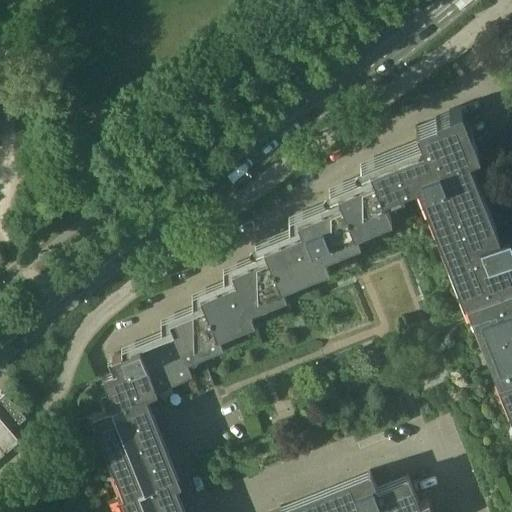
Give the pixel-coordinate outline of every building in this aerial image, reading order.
[(48,36),(46,8),(32,9),(34,37),(48,36)] [(435,227),(487,207),(467,155),(478,151),(460,108),(414,126),(422,144),(367,166),(372,177),(380,197),(382,196),(417,183),(435,227)] [(230,272),(235,283),(247,313),(249,312),(285,298),(281,287),(328,268),(324,257),(360,243),(355,232),(391,218),(382,196),(380,197),(372,177),(336,191),(341,202),(296,220),(301,231),(263,246),(267,257),(230,272)] [(435,227),(462,297),(511,276),(511,268),(505,250),(511,247),(511,239),(507,227),(497,231),(487,207),(435,227)] [(466,298),(492,364),(511,355),(511,276),(462,297),(463,299),(466,298)] [(253,323),(249,312),(247,313),(235,283),(199,297),(204,308),(168,322),(173,334),(111,358),(116,371),(101,377),(113,407),(154,390),(154,391),(161,409),(214,387),(202,357),(222,349),(218,338),(253,323)] [(511,355),(492,364),(511,415),(511,355)] [(154,390),(113,407),(91,416),(123,496),(117,498),(122,511),(185,511),(174,484),(180,482),(146,394),(154,391),(154,390)] [(25,418),(4,393),(0,396),(0,432),(3,436),(25,418)] [(449,410),(453,422),(476,413),(471,401),(449,410)] [(343,411),(353,434),(365,428),(356,406),(343,411)] [(353,434),(343,411),(331,416),(341,438),(353,434)] [(453,422),(458,433),(481,424),(476,413),(453,422)] [(0,452),(18,436),(0,415),(0,452)] [(331,416),(319,421),(329,443),(341,438),(331,416)] [(317,448),(329,443),(319,421),(307,426),(317,448)] [(485,435),(481,424),(458,433),(462,444),(485,435)] [(305,453),(317,448),(307,426),(295,431),(305,453)] [(305,453),(295,431),(283,435),(293,458),(305,453)] [(272,440),(281,463),(293,458),(283,435),(272,440)] [(462,444),(466,456),(490,446),(485,435),(462,444)] [(281,463),(272,440),(260,445),(269,468),(281,463)] [(248,450),(257,473),(269,468),(260,445),(248,450)] [(494,458),(490,446),(466,456),(471,467),(494,458)] [(236,455),(245,478),(257,473),(248,450),(236,455)] [(245,478),(236,455),(224,460),(233,482),(245,478)] [(494,458),(471,467),(475,478),(499,469),(494,458)] [(212,465),(221,487),(233,482),(224,460),(212,465)] [(221,487),(212,465),(200,470),(209,492),(221,487)] [(475,478),(480,489),(503,480),(499,469),(475,478)] [(324,489),(333,511),(433,511),(428,499),(419,503),(407,474),(376,487),(370,470),(324,489)] [(480,489),(484,500),(508,491),(503,480),(480,489)] [(333,511),(324,489),(279,507),(280,511),(333,511)] [(484,500),(488,511),(511,502),(511,501),(508,491),(484,500)] [(511,511),(511,502),(488,511),(511,511)]
